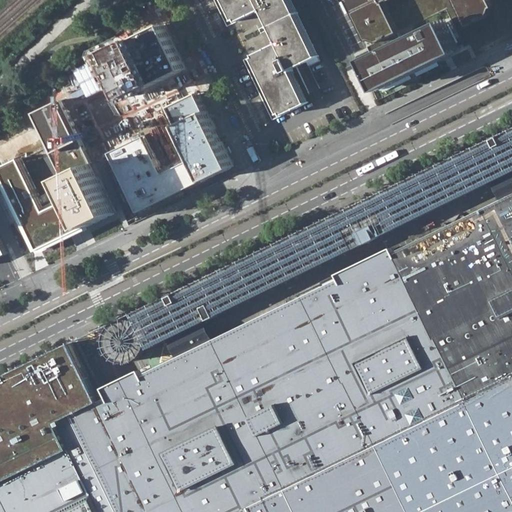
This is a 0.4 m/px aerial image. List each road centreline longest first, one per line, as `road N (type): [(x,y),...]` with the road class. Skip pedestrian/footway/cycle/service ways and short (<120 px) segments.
road 1 (tertiary): [(0,350),(511,101)]
road 2 (tertiary): [(511,77),(0,324)]
